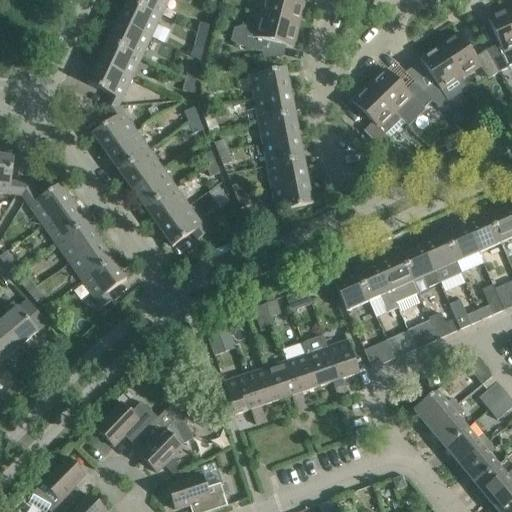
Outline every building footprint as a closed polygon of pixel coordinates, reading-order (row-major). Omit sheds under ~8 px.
[(127,0),(127,1),(160,17),(168,0),(127,0)] [(261,0),(263,2),(260,15),(298,25),(304,2),(295,0),(261,0)] [(127,1),(117,22),(151,38),(160,17),(127,1)] [(499,45),(486,50),(498,73),(511,66),(511,17),(508,8),(487,18),(499,45)] [(230,41),(236,46),(241,47),(261,52),(264,40),(292,48),(298,25),(260,15),(256,29),(249,27),(233,28),(230,41)] [(151,38),(117,22),(107,43),(141,58),(151,38)] [(200,23),(197,34),(194,46),(203,48),(209,26),(200,23)] [(458,33),(439,46),(460,79),(480,67),(488,79),(498,73),(486,50),(475,58),(458,33)] [(107,43),(97,63),(131,79),(141,58),(107,43)] [(460,79),(439,46),(419,59),(435,84),(423,92),(431,101),(441,111),(450,105),(441,92),(460,79)] [(118,107),(131,79),(97,63),(87,84),(110,95),(104,108),(118,107)] [(189,68),(186,79),(183,91),(192,93),(198,71),(189,68)] [(385,69),(368,86),(396,114),(412,98),(423,109),(431,101),(423,92),(414,82),(406,91),(385,69)] [(253,100),(290,93),(286,70),(266,73),(249,77),(253,100)] [(404,123),(396,114),(368,86),(351,102),(372,123),(363,131),(381,150),(390,141),(388,139),(404,123)] [(258,122),(295,115),(290,93),(253,100),(258,122)] [(214,119),(210,108),(205,97),(196,101),(205,123),(214,119)] [(136,132),(118,107),(104,108),(112,120),(92,134),(105,154),(136,132)] [(184,112),(189,123),(193,134),(202,130),(193,108),(184,112)] [(262,144),(299,137),(295,115),(258,122),(262,144)] [(477,129),(466,134),(470,142),(471,145),(482,140),(481,138),(477,129)] [(149,151),(136,132),(105,154),(119,172),(149,151)] [(267,167),(303,160),(299,137),(262,144),(267,167)] [(231,162),(227,151),(222,140),(214,144),(222,166),(231,162)] [(119,172),(132,191),(162,170),(149,151),(119,172)] [(202,155),(206,166),(210,177),(219,174),(210,152),(202,155)] [(0,193),(16,195),(23,184),(10,182),(14,158),(0,155),(0,193)] [(271,189),(307,182),(303,160),(267,167),(271,189)] [(395,160),(387,167),(390,170),(396,176),(398,175),(404,170),(395,160)] [(175,188),(162,170),(132,191),(145,209),(175,188)] [(307,182),(271,189),(276,212),(312,205),(307,182)] [(249,205),(244,194),(240,184),(231,187),(240,209),(249,205)] [(39,200),(32,189),(25,201),(43,226),(73,204),(59,185),(39,200)] [(145,209),(158,228),(188,207),(175,188),(145,209)] [(73,204),(43,226),(56,244),(86,223),(73,204)] [(511,238),(511,211),(509,205),(487,215),(500,243),(511,238)] [(195,217),(188,207),(158,228),(172,247),(192,233),(197,240),(207,233),(195,217)] [(487,215),(465,225),(478,253),(500,243),(487,215)] [(99,242),(86,223),(56,244),(69,263),(99,242)] [(456,263),(478,253),(465,225),(443,234),(456,263)] [(443,234),(422,244),(439,283),(461,274),(456,263),(443,234)] [(99,242),(69,263),(82,282),(112,260),(99,242)] [(422,244),(400,254),(412,282),(423,277),(428,288),(439,283),(422,244)] [(0,256),(0,259),(7,267),(14,261),(6,252),(0,256)] [(400,254),(378,263),(396,304),(418,294),(412,282),(400,254)] [(126,280),(112,260),(82,282),(101,308),(111,301),(106,294),(126,280)] [(398,308),(396,304),(378,263),(356,273),(368,302),(379,297),(387,313),(398,308)] [(368,302),(356,273),(333,283),(346,311),(368,302)] [(20,284),(36,302),(43,296),(28,278),(20,284)] [(511,281),(494,290),(504,311),(511,307),(511,281)] [(489,306),(477,311),(482,321),(504,311),(494,290),(492,285),(482,290),(489,306)] [(9,315),(0,322),(0,325),(19,348),(47,324),(27,300),(17,308),(13,303),(5,310),(9,315)] [(460,300),(449,305),(460,330),(482,321),(477,311),(467,316),(460,300)] [(265,304),(245,311),(248,321),(256,318),(269,314),(265,304)] [(429,320),(433,330),(438,340),(456,332),(452,322),(445,325),(441,314),(429,320)] [(0,360),(1,362),(19,348),(0,325),(0,360)] [(416,350),(426,345),(422,335),(418,326),(407,331),(416,350)] [(433,330),(422,335),(426,345),(438,340),(433,330)] [(347,341),(326,348),(342,396),(347,394),(343,379),(358,374),(347,341)] [(401,345),(390,350),(394,359),(406,354),(401,345)] [(342,396),(326,348),(306,355),(317,388),(332,383),(337,398),(342,396)] [(378,355),(383,364),(394,359),(390,350),(378,355)] [(39,371),(49,361),(42,355),(33,365),(39,371)] [(306,355),(285,362),(301,410),(306,408),(301,393),(317,388),(306,355)] [(476,358),(466,366),(482,385),(492,377),(476,358)] [(285,362),(265,369),(276,402),(291,397),(296,411),(301,410),(285,362)] [(39,371),(33,365),(24,374),(31,380),(39,371)] [(265,369),(244,376),(260,423),(266,422),(261,407),(276,402),(265,369)] [(260,423),(244,376),(223,383),(234,416),(250,410),(255,425),(260,423)] [(497,383),(481,396),(478,398),(487,410),(506,394),(497,383)] [(8,404),(17,395),(11,389),(2,399),(8,404)] [(437,391),(413,411),(429,429),(458,405),(453,398),(447,403),(437,391)] [(511,401),(506,394),(487,410),(497,421),(511,407),(511,401)] [(0,413),(8,404),(2,399),(0,400),(0,413)] [(145,432),(157,419),(141,403),(130,413),(120,404),(95,429),(113,447),(128,432),(137,440),(145,432)] [(157,419),(145,432),(153,441),(138,456),(156,473),(164,466),(169,460),(171,458),(182,447),(180,446),(193,439),(187,425),(188,424),(178,417),(184,410),(173,403),(157,419)] [(458,405),(429,429),(444,448),(468,428),(458,417),(464,412),(458,405)] [(468,428),(444,448),(459,466),(488,443),(482,436),(477,440),(468,428)] [(488,443),(459,466),(475,485),(498,465),(489,454),(494,449),(488,443)] [(50,511),(66,511),(79,500),(70,491),(85,476),(67,458),(41,484),(59,502),(50,511)] [(176,467),(178,465),(171,458),(169,460),(164,466),(176,477),(180,475),(176,467)] [(498,465),(475,485),(490,503),(511,485),(511,473),(508,477),(498,465)] [(195,504),(197,511),(208,511),(227,506),(220,484),(206,489),(201,475),(167,486),(168,490),(166,491),(170,502),(172,502),(175,511),(195,504)] [(511,511),(511,485),(490,503),(497,511),(511,511)] [(105,511),(88,495),(74,509),(71,511),(105,511)]
